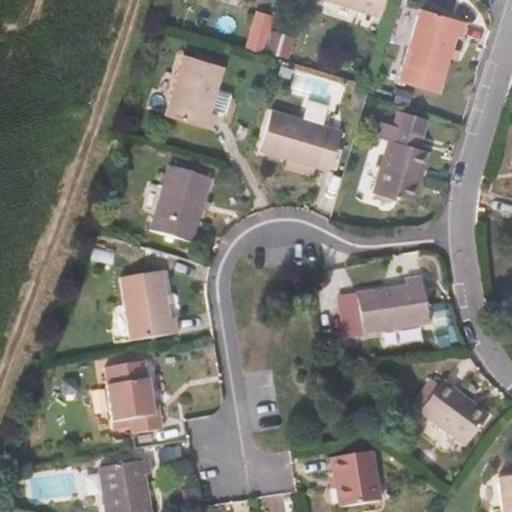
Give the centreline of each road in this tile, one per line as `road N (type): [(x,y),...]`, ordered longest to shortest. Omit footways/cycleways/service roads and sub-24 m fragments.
road 1 (residential): [(247,464),(218,286),(227,251),(242,234),(285,219),(357,245),(464,235)]
road 2 (track): [(131,0),(0,379)]
road 3 (residential): [(511,27),(464,235)]
road 4 (residential): [(464,235),(476,314),(511,373)]
